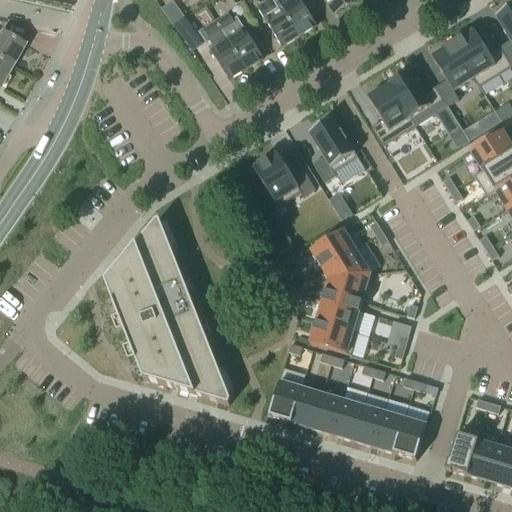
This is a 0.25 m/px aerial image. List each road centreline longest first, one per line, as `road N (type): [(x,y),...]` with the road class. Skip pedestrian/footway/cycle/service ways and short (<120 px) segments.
road 1 (residential): [(24,333),(99,394),(496,511)]
road 2 (residential): [(24,333),(131,196),(220,140)]
road 3 (residential): [(445,0),(220,140)]
road 4 (residential): [(92,46),(150,42),(220,140)]
road 5 (tertiary): [(65,118),(0,222)]
